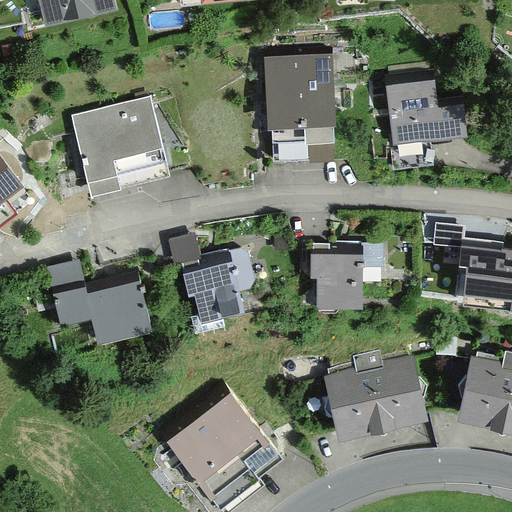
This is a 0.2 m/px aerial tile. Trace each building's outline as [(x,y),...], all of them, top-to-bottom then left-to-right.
[(100,0),(28,0),(36,30),(104,12),(100,0)] [(327,60),(271,62),(276,160),(332,157),(327,60)] [(434,67),(390,72),(391,84),(435,79),(434,67)] [(436,81),(382,87),(392,167),(429,163),(426,139),(442,137),(436,81)] [(147,99),(67,116),(84,194),(163,177),(147,99)] [(0,195),(14,185),(0,167),(0,195)] [(375,249),(308,248),(307,305),(354,306),(354,276),(374,276),(375,249)] [(511,254),(461,249),(456,303),(511,308),(511,254)] [(75,262),(44,269),(58,325),(86,318),(93,347),(144,335),(130,278),(82,290),(75,262)] [(220,263),(169,275),(181,326),(232,314),(220,263)] [(511,364),(465,354),(451,417),(511,430),(511,364)] [(409,356),(317,375),(331,440),(422,421),(409,356)] [(277,458),(218,390),(157,443),(215,511),(277,458)]
